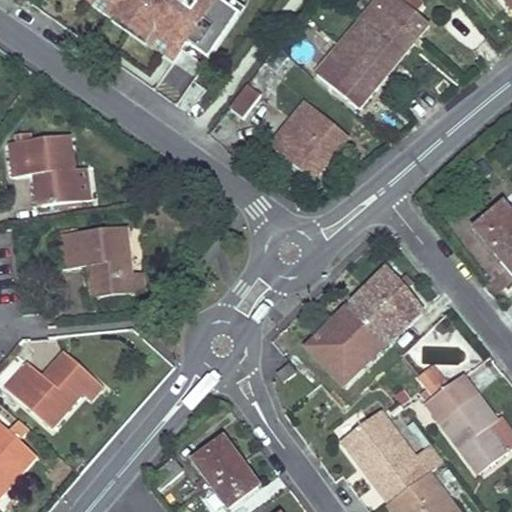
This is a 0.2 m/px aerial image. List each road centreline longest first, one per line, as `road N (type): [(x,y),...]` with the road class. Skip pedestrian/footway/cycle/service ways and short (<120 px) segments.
road 1 (residential): [(290,253),(256,207),(0,18)]
road 2 (tertiary): [(83,511),(221,344)]
road 3 (residential): [(382,192),(511,355)]
road 4 (residential): [(221,344),(332,511)]
road 5 (tertiary): [(382,192),(511,82)]
